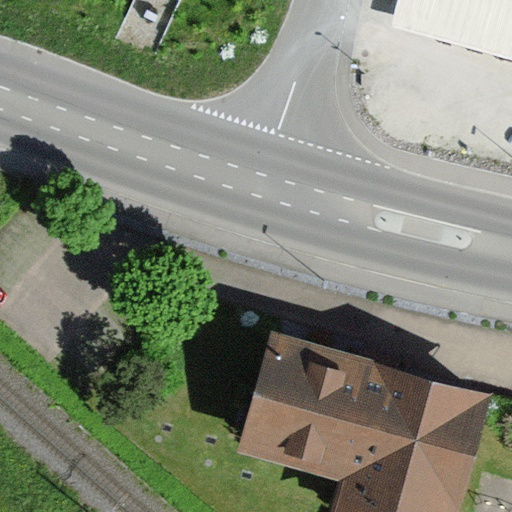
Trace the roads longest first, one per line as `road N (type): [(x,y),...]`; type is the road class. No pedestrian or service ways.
road 1 (primary): [(268,189),(0,106)]
road 2 (primary): [(511,250),(268,189)]
road 3 (residential): [(318,0),(268,189)]
